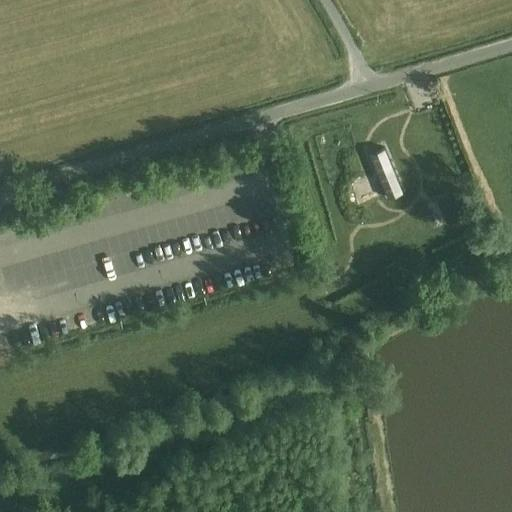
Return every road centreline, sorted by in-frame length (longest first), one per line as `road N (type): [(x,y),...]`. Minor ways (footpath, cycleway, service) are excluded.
road 1 (unclassified): [(0,185),(372,86)]
road 2 (unclassified): [(372,86),(511,45)]
